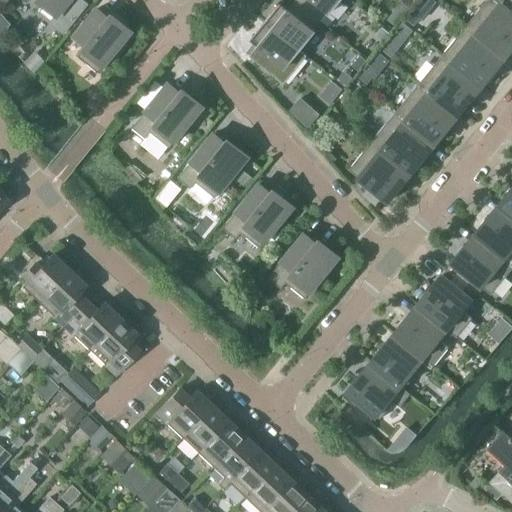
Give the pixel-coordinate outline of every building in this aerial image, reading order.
[(32,0),(32,1),(51,16),(47,21),(64,35),(88,4),(83,0),(32,0)] [(264,22),(298,50),(313,31),(312,30),(320,21),(294,0),(287,9),(279,3),(264,22)] [(294,0),(320,21),(328,12),(328,13),(338,0),(294,0)] [(496,0),(486,0),(466,25),(498,51),(505,57),(511,49),(511,12),(497,0),(496,0)] [(511,0),(497,0),(511,12),(511,0)] [(400,1),(394,9),(404,17),(410,8),(400,1)] [(411,12),(404,20),(413,26),(419,19),(411,12)] [(98,73),(103,67),(130,33),(133,35),(134,34),(111,15),(105,23),(93,13),(74,36),(86,46),(78,57),(98,73)] [(298,50),(264,22),(249,40),(257,46),(249,56),(283,84),(306,56),(298,50)] [(401,22),(389,38),(400,46),(412,31),(401,22)] [(490,62),(498,51),(466,25),(443,54),(475,80),(474,80),(482,86),(497,68),(490,62)] [(380,27),(374,35),(382,41),(388,34),(380,27)] [(466,90),(474,80),(475,80),(443,54),(419,83),(451,109),(458,115),(474,96),(466,90)] [(363,70),(356,78),(365,85),(372,77),(363,70)] [(342,71),(335,80),(344,87),(351,78),(342,71)] [(443,119),(451,109),(419,83),(396,111),(428,137),(427,138),(435,144),(450,125),(443,119)] [(150,132),(169,148),(202,107),(182,90),(176,97),(164,88),(132,128),(145,138),(150,132)] [(300,99),(291,111),(307,126),(318,114),(300,99)] [(419,148),(427,138),(428,137),(396,111),(373,140),(404,166),(404,167),(411,173),(426,154),(419,148)] [(195,183),(214,198),(247,156),(225,139),(219,146),(208,137),(177,178),(191,188),(195,183)] [(396,177),(404,167),(404,166),(373,140),(348,170),(369,187),(364,195),(376,204),(381,197),(388,202),(403,183),(396,177)] [(511,188),(499,205),(506,211),(507,211),(511,215),(511,188)] [(241,232),(260,248),(293,207),(273,191),(267,198),(255,189),(222,228),(235,239),(241,232)] [(475,234),(483,240),(511,263),(511,215),(507,211),(506,211),(498,222),(490,215),(475,234)] [(286,283),(305,298),(338,257),(318,241),(312,248),(300,239),(268,278),(281,289),(286,283)] [(452,263),(491,295),(511,268),(511,263),(483,240),(475,250),(467,244),(452,263)] [(37,302),(70,267),(60,258),(58,261),(51,254),(39,268),(34,263),(21,276),(27,281),(21,287),(37,302)] [(63,326),(87,301),(77,292),(84,285),(78,279),(80,277),(70,267),(37,302),(63,326)] [(440,292),(432,286),(417,305),(424,311),(425,311),(451,332),(450,332),(456,337),(472,318),(466,313),(474,302),(449,281),(440,292)] [(88,350),(121,316),(111,306),(109,309),(103,303),(96,310),(87,301),(63,326),(88,350)] [(19,321),(0,302),(0,322),(9,332),(19,321)] [(442,342),(450,332),(451,332),(425,311),(424,311),(416,321),(409,315),(394,334),(401,340),(427,361),(433,366),(448,347),(442,342)] [(121,316),(88,350),(115,375),(138,350),(128,341),(135,333),(129,327),(131,325),(121,316)] [(26,335),(16,345),(31,359),(32,357),(40,348),(26,335)] [(4,336),(0,339),(0,357),(6,363),(18,349),(4,336)] [(404,389),(427,361),(401,340),(393,350),(385,344),(370,363),(377,369),(378,368),(404,389)] [(40,348),(32,357),(43,367),(53,357),(42,347),(40,348)] [(18,349),(6,362),(20,375),(32,362),(18,349)] [(102,389),(76,364),(61,380),(87,404),(102,389)] [(410,394),(404,389),(378,368),(377,369),(369,379),(362,373),(342,397),(354,407),(359,402),(380,419),(394,402),(400,407),(410,394)] [(46,375),(33,389),(46,401),(59,387),(46,375)] [(182,438),(214,404),(204,394),(202,397),(195,390),(189,397),(179,388),(156,413),(182,438)] [(71,397),(62,389),(53,398),(63,406),(71,397)] [(85,411),(74,401),(61,414),(72,425),(85,411)] [(197,453),(227,421),(221,415),(223,412),(214,404),(182,438),(197,453)] [(85,414),(76,424),(88,435),(97,425),(85,414)] [(213,467),(245,433),(237,425),(234,427),(227,421),(197,453),(213,467)] [(112,436),(101,426),(86,441),(97,451),(112,436)] [(511,440),(503,432),(487,449),(505,466),(484,488),(497,500),(502,494),(511,502),(511,440)] [(17,433),(10,441),(17,447),(24,440),(17,433)] [(245,433),(213,467),(223,477),(218,483),(217,484),(223,489),(229,483),(229,482),(259,450),(252,444),(254,441),(245,433)] [(115,441),(102,455),(120,472),(133,458),(115,441)] [(0,479),(5,474),(0,469),(0,464),(10,454),(3,448),(0,451),(0,479)] [(244,497),(277,463),(268,454),(266,457),(259,450),(229,482),(229,483),(244,497)] [(5,474),(0,479),(0,507),(19,487),(28,476),(36,468),(29,461),(12,481),(5,474)] [(149,474),(137,463),(125,475),(138,486),(149,474)] [(277,463),(244,497),(260,511),(290,480),(283,474),(286,471),(277,463)] [(167,464),(159,472),(170,482),(178,473),(167,464)] [(181,493),(189,484),(178,473),(170,482),(181,493)] [(19,487),(0,507),(0,511),(21,511),(15,506),(36,483),(28,477),(28,476),(19,487)] [(166,489),(152,476),(136,495),(150,507),(166,489)] [(290,480),(260,511),(289,511),(308,492),(299,484),(297,487),(290,480)] [(72,485),(60,498),(67,504),(79,491),(72,485)] [(145,511),(167,511),(178,500),(166,489),(150,507),(145,511)] [(308,492),(289,511),(318,511),(321,509),(315,503),(317,501),(308,492)] [(199,511),(205,507),(194,497),(186,505),(192,511),(193,511),(199,511)] [(47,511),(54,504),(47,498),(34,511),(47,511)] [(190,511),(178,501),(167,511),(190,511)]
